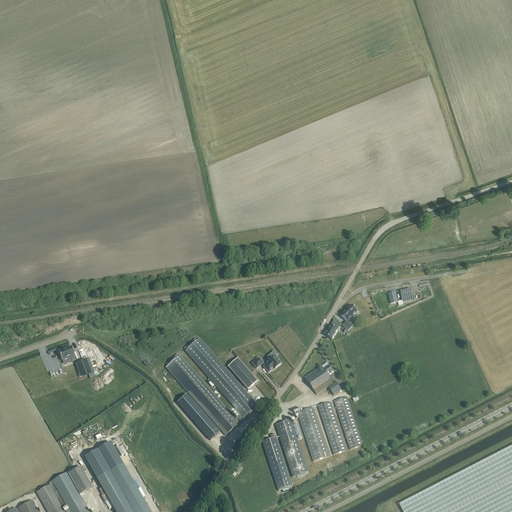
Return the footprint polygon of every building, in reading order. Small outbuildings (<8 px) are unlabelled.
[(401,291),(402,296),(403,302),(413,300),(411,289),(401,291)] [(398,302),(396,292),(389,294),(391,304),(398,302)] [(357,311),(352,305),(341,316),(347,322),(346,322),(351,327),(353,325),(348,320),(357,311)] [(331,326),(325,336),(332,340),(338,329),(340,325),(335,319),(331,326)] [(180,355),(166,368),(178,381),(186,390),(222,432),(225,436),(259,407),(255,403),(226,369),(219,361),(214,356),(200,338),(185,351),(205,374),(235,409),(233,411),(239,417),(236,419),(231,413),(200,378),(180,355)] [(57,352),(61,361),(68,359),(69,363),(75,361),(70,347),(57,352)] [(84,358),(77,361),(82,374),(89,371),(85,361),(94,357),(91,349),(81,353),(84,358)] [(268,363),(264,367),(269,373),(271,371),(273,369),(275,367),(276,368),(281,364),(278,360),(279,360),(276,356),(278,354),(274,350),(267,357),(270,360),(267,362),(268,363)] [(228,367),(248,390),(258,381),(238,358),(228,367)] [(260,358),(258,359),(252,364),(257,369),(264,363),(260,358)] [(328,376),(334,372),(327,363),(305,378),(317,395),(328,387),(334,395),(342,390),(336,381),(333,383),(328,376)] [(212,441),(221,433),(187,394),(178,402),(212,441)] [(335,401),(349,445),(350,450),(363,446),(361,441),(347,397),(335,401)] [(319,406),(333,450),(334,455),(347,451),(331,402),(319,406)] [(298,413),(312,457),(314,461),(329,456),(314,408),(298,413)] [(291,420),(290,417),(285,419),(286,422),(275,425),(293,477),(309,472),(292,420),(291,420)] [(272,439),(262,442),(278,491),(282,490),(283,492),(289,490),(288,488),(292,487),(275,434),(271,436),(272,439)] [(111,442),(84,457),(97,479),(115,511),(150,511),(123,464),(111,442)] [(511,511),(511,446),(400,504),(403,511),(511,511)] [(81,465),(68,472),(81,493),(93,486),(81,465)] [(50,485),(37,492),(47,511),(89,511),(67,473),(49,483),(50,485)] [(16,508),(8,511),(38,511),(37,510),(32,500),(16,509),(16,508)]
